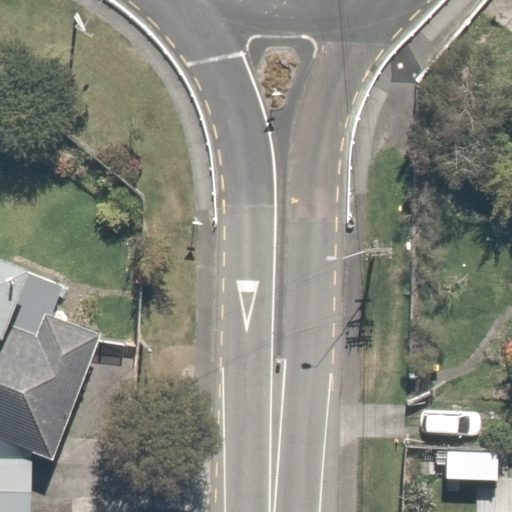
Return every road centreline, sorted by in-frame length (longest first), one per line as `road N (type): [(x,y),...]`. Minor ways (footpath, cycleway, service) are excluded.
road 1 (tertiary): [(370,0),(326,111),(312,362),(279,511)]
road 2 (tertiary): [(267,511),(247,182),(201,0)]
